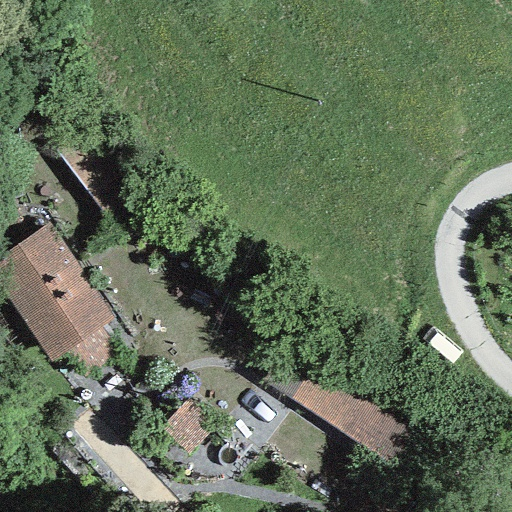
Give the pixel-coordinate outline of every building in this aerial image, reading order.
[(85,132),(57,152),(110,224),(138,203),(85,132)] [(115,319),(48,222),(0,255),(0,285),(50,362),(59,357),(74,379),(116,350),(101,328),(115,319)] [(272,317),(242,286),(227,301),(257,331),(272,317)] [(417,430),(286,344),(261,382),(392,468),(417,430)] [(187,456),(215,424),(185,399),(158,431),(187,456)]
